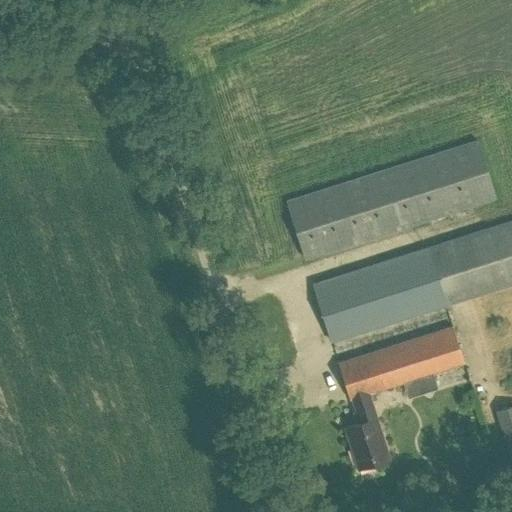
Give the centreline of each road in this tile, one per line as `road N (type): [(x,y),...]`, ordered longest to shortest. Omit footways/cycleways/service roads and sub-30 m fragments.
road 1 (unclassified): [(259,511),(121,69)]
road 2 (unclassified): [(121,69),(259,0)]
road 3 (unclassified): [(121,69),(0,80)]
